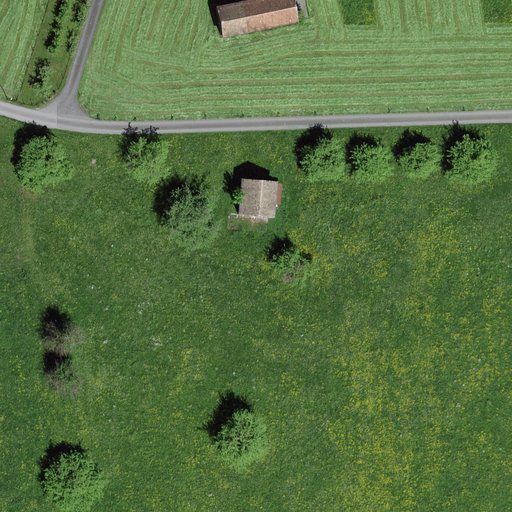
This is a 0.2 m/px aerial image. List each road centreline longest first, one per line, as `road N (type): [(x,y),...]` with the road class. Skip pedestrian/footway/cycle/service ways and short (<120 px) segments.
road 1 (track): [(511,119),(100,129),(63,119)]
road 2 (track): [(63,119),(97,0)]
